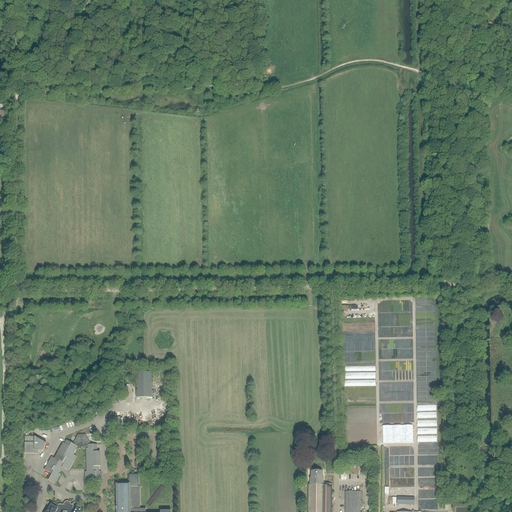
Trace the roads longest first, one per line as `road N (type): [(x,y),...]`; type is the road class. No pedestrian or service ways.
road 1 (track): [(331,287),(16,291)]
road 2 (track): [(439,0),(444,285)]
road 3 (track): [(14,511),(16,291)]
road 4 (track): [(16,291),(15,77)]
road 5 (track): [(335,451),(331,287)]
road 6 (track): [(479,285),(331,287)]
